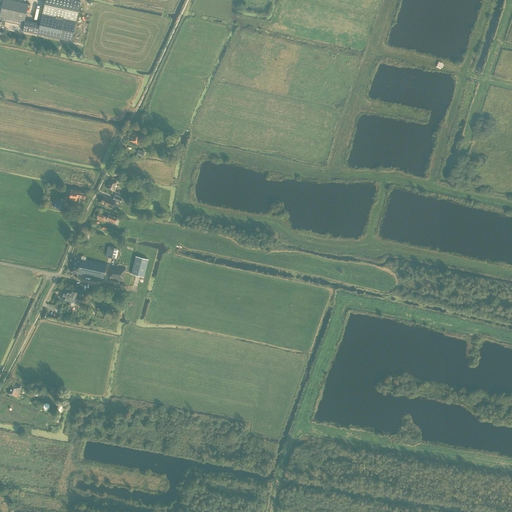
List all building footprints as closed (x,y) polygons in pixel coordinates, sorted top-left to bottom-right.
[(0,34),(2,34),(3,33),(3,31),(2,30),(0,29),(0,25),(5,26),(5,22),(23,26),(22,31),(71,42),(80,2),(73,0),(45,0),(40,24),(25,20),(28,4),(8,0),(3,0),(0,14),(0,34)] [(139,144),(143,136),(133,132),(129,140),(139,144)] [(116,182),(110,180),(107,188),(114,191),(116,187),(114,186),(116,182)] [(81,191),(70,189),(68,199),(76,201),(77,197),(85,199),(86,193),(81,192),(81,191)] [(115,194),(113,200),(120,202),(122,197),(115,194)] [(103,196),(101,203),(104,205),(104,206),(111,209),(114,201),(103,196)] [(54,208),(64,210),(65,203),(56,201),(55,205),(54,205),(53,207),(54,207),(54,208)] [(108,214),(107,218),(106,217),(98,214),(96,217),(98,218),(97,219),(104,222),(105,220),(106,220),(115,223),(117,218),(108,214)] [(117,249),(110,248),(108,258),(114,259),(117,249)] [(107,265),(75,257),(72,273),(72,274),(101,280),(103,276),(104,276),(107,265)] [(140,259),(136,258),(131,275),(143,279),(148,261),(147,261),(140,259)] [(126,269),(111,265),(108,279),(123,282),(126,269)] [(75,303),(79,305),(81,299),(76,297),(77,291),(71,290),(70,292),(64,290),(62,300),(71,302),(70,305),(74,306),(75,303)] [(12,384),(8,394),(17,398),(21,388),(12,384)]
